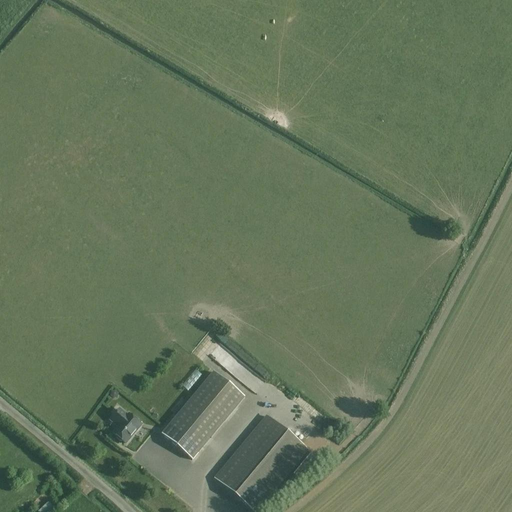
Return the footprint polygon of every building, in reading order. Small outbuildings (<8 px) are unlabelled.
[(236,362),(237,361),(215,343),(206,354),(245,384),(253,375),(236,362)] [(185,391),(201,375),(195,368),(178,384),(185,391)] [(192,461),(244,399),(213,373),(162,435),(192,461)] [(295,404),(301,396),(288,387),(282,395),(295,404)] [(111,394),(110,398),(113,401),(117,399),(118,395),(115,392),(111,394)] [(129,416),(128,418),(120,411),(111,421),(117,426),(117,425),(120,427),(113,434),(116,437),(116,439),(120,442),(122,442),(126,445),(141,426),(129,416)] [(256,511),(307,451),(267,418),(215,480),(253,511),(256,511)] [(38,511),(53,511),(58,507),(51,500),(38,511)]
